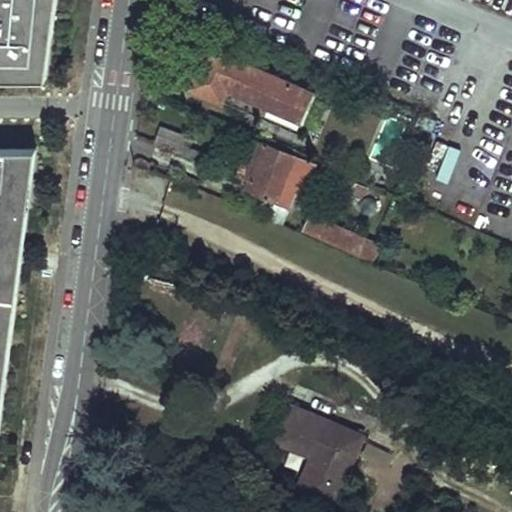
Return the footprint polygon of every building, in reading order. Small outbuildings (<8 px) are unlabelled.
[(0,0),(0,54),(13,55),(16,31),(53,36),(55,17),(45,16),(47,0),(0,0)] [(55,17),(57,0),(47,0),(45,16),(55,17)] [(0,76),(47,76),(53,36),(16,31),(13,55),(0,54),(0,76)] [(191,87),(208,46),(201,43),(184,84),(191,87)] [(191,87),(299,132),(317,92),(208,46),(191,87)] [(155,146),(184,158),(191,140),(163,128),(155,146)] [(235,181),(248,186),(265,145),(253,140),(235,181)] [(247,189),(289,206),(296,188),(287,185),(298,157),(265,145),(248,186),(247,189)] [(0,292),(17,295),(37,147),(0,147),(0,184),(11,184),(11,224),(0,224),(0,292)] [(451,165),(423,153),(409,188),(436,199),(451,165)] [(322,186),(351,197),(357,182),(329,170),(322,186)] [(0,184),(0,224),(11,224),(11,184),(0,184)] [(382,245),(312,214),(305,231),(375,261),(382,245)] [(0,425),(4,396),(0,395),(0,357),(9,359),(17,295),(0,292),(0,425)] [(9,359),(0,357),(0,395),(4,396),(9,359)] [(295,486),(334,502),(361,432),(288,403),(275,436),(309,450),(295,486)]
